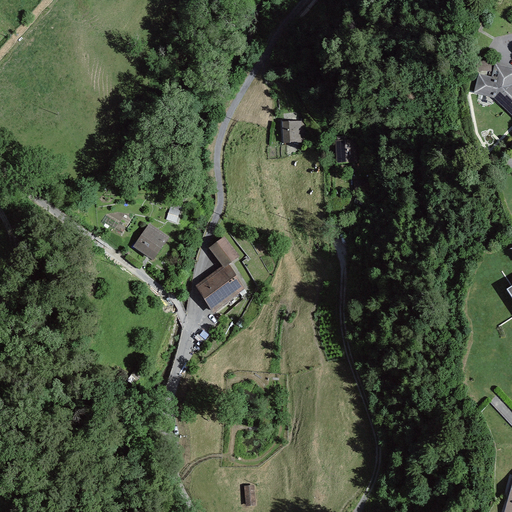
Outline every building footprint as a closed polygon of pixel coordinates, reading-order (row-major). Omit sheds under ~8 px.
[(511,69),(494,64),(491,77),(475,72),(469,93),(493,99),(511,118),(511,69)] [(284,124),(283,143),(306,141),(305,124),(284,124)] [(358,141),(335,143),(337,169),(359,168),(358,141)] [(167,219),(176,222),(180,212),(170,209),(167,219)] [(168,239),(150,225),(133,248),(152,262),(168,239)] [(196,289),(214,315),(248,291),(230,265),(238,259),(224,240),(209,250),(223,270),(196,289)] [(511,511),(511,475),(501,511),(511,511)] [(244,485),(246,506),(256,505),(254,484),(244,485)]
